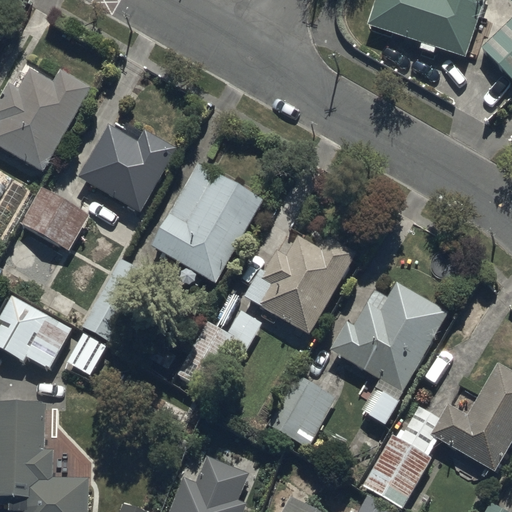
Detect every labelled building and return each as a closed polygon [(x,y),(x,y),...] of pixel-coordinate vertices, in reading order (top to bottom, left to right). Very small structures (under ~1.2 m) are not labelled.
[(379,0),(369,33),(422,50),(420,55),(433,59),(435,55),(466,65),(487,0),(379,0)] [(511,27),(483,56),(511,86),(511,27)] [(0,126),(2,128),(0,131),(0,154),(43,180),(92,96),(62,79),(55,90),(32,77),(19,99),(9,93),(0,109),(0,126)] [(107,134),(81,186),(143,220),(179,156),(145,137),(143,140),(131,133),(126,144),(107,134)] [(199,174),(153,255),(217,292),(264,211),(199,174)] [(91,223),(41,194),(21,229),(71,258),(91,223)] [(245,304),(310,343),(357,262),(329,245),(322,258),(298,244),(286,264),(277,260),(265,280),(261,278),(245,304)] [(148,284),(122,268),(83,334),(109,349),(148,284)] [(349,330),(332,359),(403,400),(449,321),(397,291),(388,307),(376,300),(357,334),(349,330)] [(13,303),(0,324),(0,355),(25,370),(28,365),(50,379),(74,338),(13,303)] [(208,328),(178,381),(205,397),(219,371),(235,380),(264,329),(241,317),(228,340),(208,328)] [(82,342),(66,369),(90,382),(106,355),(82,342)] [(392,443),(363,493),(395,511),(404,511),(431,467),(428,465),(438,448),(496,481),(511,453),(511,380),(497,372),(468,423),(451,413),(442,429),(415,413),(397,445),(392,443)] [(337,404),(297,382),(270,432),(310,454),(337,404)] [(0,511),(89,511),(89,486),(55,486),(55,459),(46,459),(46,414),(44,414),(44,408),(26,407),(26,411),(0,411),(0,511)] [(247,511),(239,508),(250,482),(207,464),(195,491),(184,486),(173,511),(247,511)] [(386,511),(368,501),(361,511),(386,511)]
